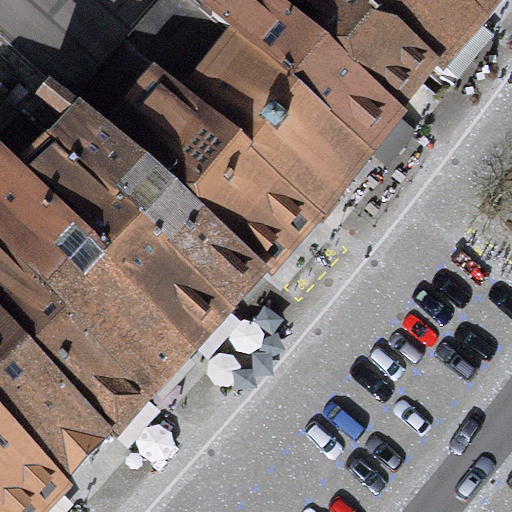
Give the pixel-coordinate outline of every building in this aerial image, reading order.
[(258,272),(309,213),(64,0),(0,0),(0,40),(54,89),(71,105),(70,106),(258,272)] [(361,150),(188,0),(64,0),(309,213),(311,214),(336,182),(361,151),(361,150)] [(377,131),(393,111),(289,20),(266,0),(188,0),(361,150),(377,131)] [(304,0),(289,20),(393,111),(412,88),(431,64),(430,63),(357,0),(304,0)] [(451,38),(472,13),(456,0),(357,0),(430,63),(451,38)] [(456,0),(472,13),(482,0),(456,0)] [(0,75),(14,62),(0,49),(0,75)] [(226,305),(258,272),(70,106),(71,105),(54,89),(41,102),(71,128),(55,146),(72,162),(163,250),(224,304),(226,305)] [(0,145),(26,119),(27,118),(0,92),(0,145)] [(72,162),(55,146),(26,119),(0,145),(0,146),(7,154),(0,161),(130,293),(185,346),(224,304),(163,250),(72,162)] [(130,293),(0,161),(0,160),(0,249),(144,394),(186,347),(185,346),(130,293)] [(144,394),(0,249),(0,319),(106,436),(144,394)] [(0,422),(60,485),(106,436),(0,319),(0,422)] [(60,485),(0,422),(0,511),(34,511),(60,487),(59,486),(60,485)]
